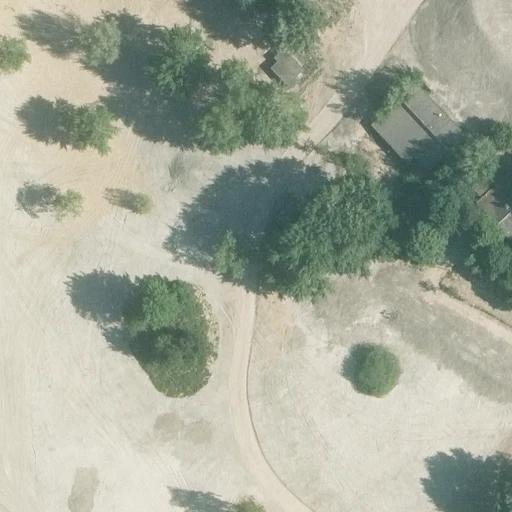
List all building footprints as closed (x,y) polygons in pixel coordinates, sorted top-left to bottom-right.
[(299,69),(286,56),(278,63),(281,66),(275,73),(288,87),(295,80),(292,76),(299,69)] [(462,138),(414,87),(379,121),(381,122),(428,172),(463,139),(462,138)] [(492,172),(491,170),(470,189),(472,190),(473,189),(481,198),(480,199),(481,200),(475,205),(496,228),(489,234),(499,244),(505,238),(511,245),(511,191),(502,181),(500,180),(499,181),(491,172),(492,172)] [(99,378),(116,362),(110,355),(92,371),(99,378)] [(121,403),(139,396),(131,377),(113,384),(121,403)]
